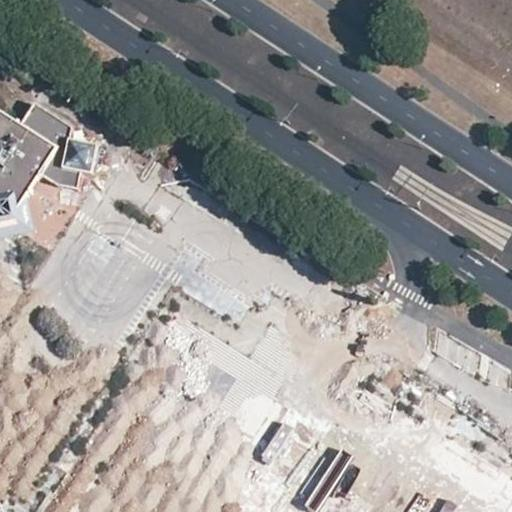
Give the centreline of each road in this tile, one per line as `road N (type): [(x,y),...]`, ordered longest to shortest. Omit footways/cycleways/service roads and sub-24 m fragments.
road 1 (primary): [(71,0),(511,294)]
road 2 (primary): [(511,186),(221,0)]
